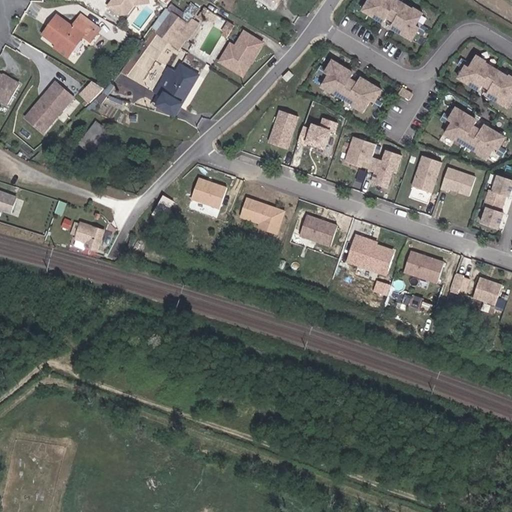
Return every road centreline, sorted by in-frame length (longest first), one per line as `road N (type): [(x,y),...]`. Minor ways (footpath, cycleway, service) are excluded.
road 1 (residential): [(197,149),(501,258)]
road 2 (residential): [(511,50),(476,29),(461,32),(428,72),(407,77),(315,23)]
road 3 (unclassified): [(0,156),(23,171),(138,204),(197,149)]
road 4 (unclassified): [(197,149),(315,23)]
